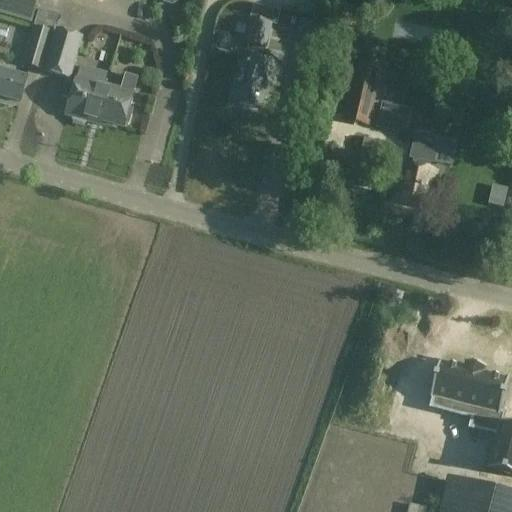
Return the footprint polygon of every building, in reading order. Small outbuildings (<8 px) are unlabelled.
[(29,0),(27,10),(44,15),(47,3),(35,0),(29,0)] [(252,20),(245,43),(266,49),(272,26),(252,20)] [(30,34),(26,46),(20,68),(40,73),(50,39),(30,34)] [(67,81),(78,41),(54,34),(43,75),(67,81)] [(258,62),(244,58),(233,104),(260,110),(265,87),(269,88),(276,58),(260,54),(258,62)] [(382,66),(358,60),(345,114),(363,118),(370,89),(376,90),(382,66)] [(0,70),(0,96),(19,102),(25,78),(0,70)] [(102,121),(123,127),(124,124),(128,125),(132,111),(128,110),(133,95),(132,95),(137,80),(125,76),(121,91),(98,85),(94,100),(107,104),(102,121)] [(94,100),(98,85),(77,79),(66,116),(71,118),(73,122),(84,125),(87,122),(101,126),(102,121),(107,104),(94,100)] [(377,129),(408,137),(414,113),(383,104),(377,129)] [(278,146),(272,128),(253,135),(260,153),(278,146)] [(412,160),(410,167),(403,166),(396,202),(429,208),(436,172),(428,171),(430,163),(432,163),(437,140),(414,136),(410,159),(412,160)] [(511,478),(511,427),(502,425),(505,416),(501,415),(509,382),(483,375),(485,370),(466,365),(465,371),(440,364),(431,400),(433,400),(431,409),(473,420),(470,430),(497,437),(488,472),(511,478)] [(511,511),(511,507),(476,498),(472,511),(511,511)]
